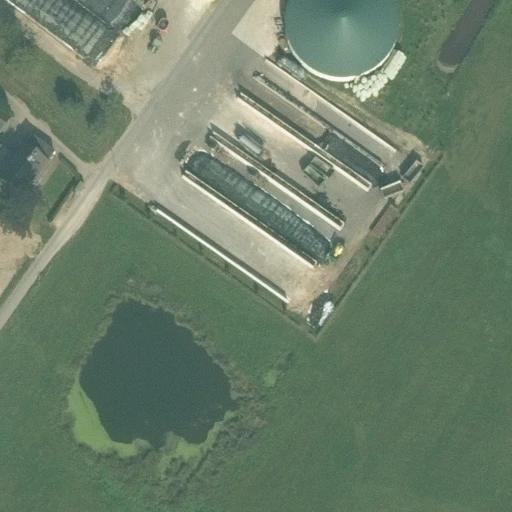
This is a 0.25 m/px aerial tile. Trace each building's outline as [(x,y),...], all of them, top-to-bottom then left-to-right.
[(290,0),(287,7),(284,20),(284,35),(287,44),(292,56),(299,66),(310,76),(323,81),(334,84),(346,84),(359,82),(372,75),(381,68),(390,56),(395,46),(398,24),(396,11),(392,1),(390,0),(290,0)] [(243,99),(215,142),(293,192),(300,182),(288,175),(302,153),(296,150),(302,140),(294,135),(295,132),(243,99)] [(31,141),(24,151),(0,184),(0,185),(23,202),(47,168),(54,157),(31,141)] [(152,214),(294,301),(322,257),(312,251),(312,250),(293,238),(291,241),(178,172),(152,214)] [(343,231),(348,216),(327,208),(321,223),(343,231)]
